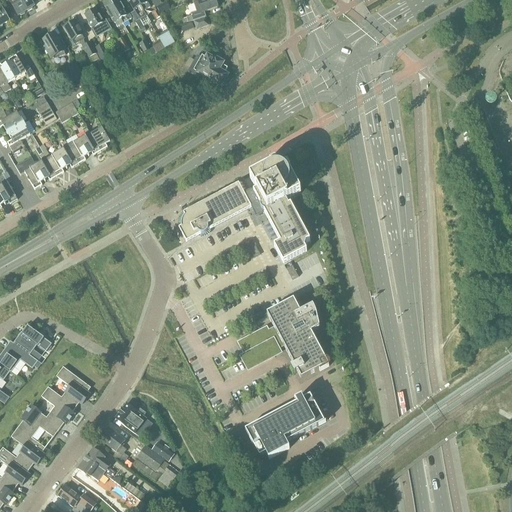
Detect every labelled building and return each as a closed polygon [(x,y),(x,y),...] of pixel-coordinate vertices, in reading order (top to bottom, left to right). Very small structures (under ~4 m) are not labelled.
[(26,12),(18,0),(8,0),(9,1),(18,17),(26,12)] [(18,0),(26,12),(34,8),(29,0),(18,0)] [(110,2),(123,25),(129,22),(126,17),(127,17),(118,0),(111,0),(111,2),(110,2)] [(146,17),(144,12),(136,0),(127,0),(133,11),(134,11),(139,21),(146,17)] [(136,0),(144,12),(150,8),(147,4),(148,4),(145,0),(136,0)] [(193,3),(197,15),(186,19),(188,24),(204,19),(203,14),(217,9),(214,0),(205,0),(204,0),(200,0),(198,1),(193,3)] [(117,28),(123,25),(110,2),(109,3),(108,2),(105,4),(105,6),(103,6),(114,24),(115,24),(117,28)] [(171,10),(167,3),(156,8),(160,15),(171,10)] [(0,27),(9,22),(1,10),(3,9),(0,4),(0,27)] [(84,17),(92,30),(92,33),(97,40),(112,31),(107,22),(103,24),(96,10),(84,17)] [(206,19),(194,23),(197,31),(208,27),(206,19)] [(144,30),(142,26),(139,21),(135,23),(140,32),(144,30)] [(74,46),(84,40),(82,36),(83,36),(75,23),(64,29),(72,42),(74,46)] [(65,56),(64,54),(61,49),(62,49),(54,35),(43,41),(46,47),(44,48),(49,56),(51,55),(54,60),(65,56)] [(117,41),(124,54),(130,51),(123,38),(117,41)] [(144,54),(149,51),(145,42),(140,45),(144,54)] [(161,43),(152,48),(156,55),(164,50),(161,43)] [(88,59),(96,55),(91,45),(83,49),(88,59)] [(94,50),(102,64),(110,59),(103,45),(94,50)] [(200,75),(221,87),(222,85),(224,86),(228,79),(226,78),(227,76),(224,75),(227,69),(222,66),(222,64),(215,60),(214,61),(207,57),(206,59),(202,56),(200,58),(197,56),(188,73),(197,79),(200,75)] [(10,64),(6,66),(15,81),(25,74),(29,80),(34,77),(28,66),(23,69),(16,57),(8,61),(10,64)] [(7,85),(15,81),(6,66),(3,69),(1,66),(0,65),(0,80),(7,93),(11,90),(7,85)] [(68,70),(74,82),(81,79),(75,67),(68,70)] [(36,110),(39,116),(50,109),(47,104),(36,110)] [(66,107),(73,118),(78,115),(72,104),(66,107)] [(73,118),(66,107),(61,110),(68,121),(73,118)] [(53,115),(50,109),(39,116),(43,121),(53,115)] [(61,110),(56,114),(62,125),(68,121),(61,110)] [(0,128),(3,127),(7,134),(23,125),(17,114),(13,116),(8,119),(7,119),(0,123),(0,128)] [(30,136),(23,125),(7,134),(11,141),(7,144),(10,148),(20,142),(30,136)] [(90,135),(100,153),(107,149),(106,145),(110,143),(102,129),(90,135)] [(100,153),(90,135),(87,130),(83,132),(86,138),(79,142),(87,156),(91,154),(93,157),(100,153)] [(10,148),(12,153),(23,147),(20,142),(10,148)] [(71,170),(78,165),(69,148),(65,142),(61,145),(65,150),(58,154),(66,169),(70,166),(71,170)] [(69,148),(78,165),(86,161),(84,158),(87,156),(79,142),(69,148)] [(62,171),(66,169),(58,154),(50,159),(43,146),(40,149),(43,155),(57,178),(64,174),(62,171)] [(50,182),(57,178),(43,155),(40,157),(43,163),(36,167),(44,181),(48,179),(50,182)] [(40,183),(44,181),(36,167),(31,158),(15,168),(20,177),(25,174),(34,191),(42,187),(40,183)] [(260,206),(260,208),(260,209),(260,210),(261,212),(262,212),(263,213),(264,214),(280,244),(274,248),(283,265),(307,253),(305,249),(305,247),(306,244),(310,242),(290,206),(289,207),(286,202),(301,195),(287,168),(283,170),(281,169),(280,169),(278,168),(276,165),(250,179),(256,192),(253,193),(260,206)] [(7,184),(0,188),(0,197),(4,204),(8,202),(10,205),(17,201),(7,184)] [(206,234),(207,233),(208,232),(251,209),(238,185),(183,214),(185,217),(184,218),(183,219),(182,220),(182,222),(181,224),(181,225),(181,227),(181,228),(179,229),(186,243),(201,235),(202,236),(203,235),(204,235),(206,234)] [(302,285),(292,267),(286,270),(295,288),(302,285)] [(293,301),(267,315),(274,328),(269,331),(267,327),(237,343),(243,355),(239,357),(247,373),(282,355),(280,350),(284,348),(294,367),(292,368),(291,368),(290,368),(294,375),(295,375),(295,374),(297,373),(301,380),(319,371),(320,372),(328,367),(328,366),(311,334),(319,329),(316,316),(315,314),(315,312),(314,310),(312,308),(300,314),(293,301)] [(14,344),(30,355),(37,345),(46,352),(52,344),(29,326),(25,330),(14,344)] [(30,355),(14,344),(12,342),(0,357),(2,358),(0,360),(0,363),(11,372),(11,373),(21,361),(32,370),(35,367),(38,369),(42,364),(30,355)] [(11,372),(0,363),(0,379),(1,379),(4,381),(11,372)] [(61,399),(75,409),(79,404),(82,406),(83,405),(81,403),(83,401),(84,402),(89,396),(87,394),(90,389),(63,369),(56,378),(70,388),(61,399)] [(61,399),(48,389),(41,398),(55,408),(46,419),(58,428),(57,428),(60,430),(64,424),(66,426),(68,425),(66,424),(68,421),(69,422),(74,416),(72,414),(75,409),(61,399)] [(0,392),(0,402),(5,406),(9,399),(0,392)] [(322,416),(320,417),(310,397),(303,401),(301,398),(302,398),(302,397),(294,401),(295,402),(295,401),(297,404),(270,418),(271,419),(269,421),(267,417),(261,420),(263,424),(260,425),(259,424),(245,431),(259,458),(266,455),(268,461),(289,450),(286,444),(324,424),(325,423),(322,416)] [(132,421),(137,425),(145,415),(140,411),(138,414),(126,405),(121,412),(133,420),(132,421)] [(46,419),(31,407),(21,420),(23,422),(18,429),(32,440),(40,429),(53,439),(58,433),(55,431),(57,428),(58,428),(46,419)] [(133,420),(121,412),(115,420),(113,423),(118,427),(120,424),(126,429),(132,433),(137,425),(132,421),(133,420)] [(32,440),(18,429),(11,438),(24,448),(16,459),(16,460),(30,470),(34,464),(36,466),(37,465),(36,464),(38,461),(39,462),(44,456),(42,454),(45,450),(32,440)] [(108,429),(106,432),(99,441),(117,454),(123,446),(122,445),(124,442),(116,435),(112,432),(108,429)] [(240,463),(249,458),(239,438),(230,443),(240,463)] [(157,443),(152,451),(169,463),(174,455),(157,443)] [(145,448),(137,459),(156,473),(158,474),(161,471),(158,469),(164,462),(145,448)] [(16,460),(16,459),(3,449),(0,452),(0,461),(9,469),(1,480),(15,490),(19,485),(21,487),(22,485),(21,484),(23,482),(24,483),(29,476),(27,474),(30,470),(16,460)] [(85,460),(97,469),(98,468),(105,473),(111,466),(107,463),(103,460),(104,459),(93,450),(85,460)] [(96,470),(97,469),(85,460),(77,470),(85,476),(86,477),(87,479),(89,479),(91,478),(95,481),(100,473),(96,470)] [(163,473),(173,481),(178,475),(168,467),(163,473)] [(1,480),(0,478),(0,509),(4,505),(6,507),(7,505),(6,504),(7,502),(9,503),(14,496),(11,495),(15,490),(1,480)] [(196,488),(189,482),(185,487),(191,493),(196,488)] [(128,483),(124,488),(138,499),(142,493),(128,483)] [(65,487),(57,497),(73,509),(72,511),(90,511),(95,505),(85,497),(83,501),(65,487)] [(171,511),(176,507),(175,506),(165,499),(155,511),(171,511)] [(142,511),(146,507),(140,502),(133,511),(142,511)]
